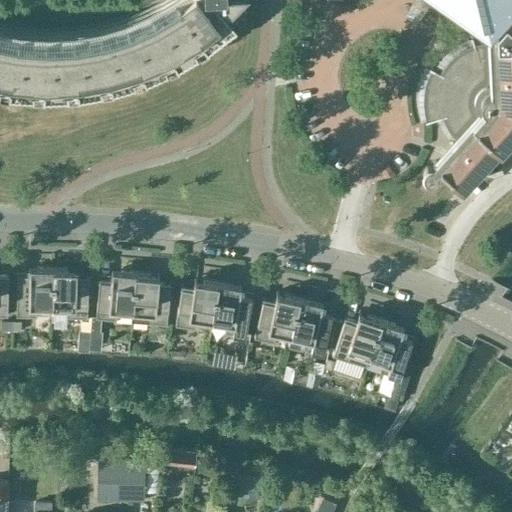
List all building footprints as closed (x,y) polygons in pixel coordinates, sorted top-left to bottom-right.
[(45,42),(17,40),(0,36),(0,95),(9,98),(10,91),(33,93),(33,88),(43,89),(43,94),(68,93),(67,88),(77,87),(78,92),(102,88),(101,83),(111,82),(112,87),(135,80),(134,75),(143,72),(145,77),(167,67),(165,62),(174,58),(177,63),(198,51),(195,46),(204,41),(207,45),(234,24),(245,14),(236,5),(240,0),(180,0),(178,2),(154,16),(128,27),(101,36),(73,40),(45,42)] [(511,0),(456,0),(459,2),(470,36),(470,37),(472,44),(459,50),(453,55),(436,71),(429,67),(429,68),(429,69),(426,77),(423,87),(422,101),(423,112),(425,120),(424,120),(425,122),(440,116),(447,128),(455,138),(445,150),(440,155),(435,161),(432,165),(426,165),(423,175),(433,179),(437,170),(440,166),(462,185),(473,173),(478,168),(493,152),(502,150),(511,146),(511,33),(503,31),(511,27),(511,0)] [(51,306),(52,266),(29,266),(29,275),(17,275),(16,315),(36,316),(37,306),(51,306)] [(76,267),(52,266),(51,306),(66,307),(66,316),(87,317),(88,277),(76,277),(76,267)] [(132,311),(135,271),(111,269),(111,278),(99,277),(96,317),(116,319),(117,309),(132,311)] [(135,271),(132,311),(131,320),(166,323),(170,283),(158,282),(159,273),(135,271)] [(197,318),(211,320),(218,280),(194,277),(193,286),(181,285),(175,324),(195,327),(197,318)] [(218,280),(211,320),(226,322),(225,332),(245,335),(251,295),(240,294),(241,284),(218,280)] [(290,335),(299,296),(276,291),(274,300),(262,297),(254,336),(274,341),(276,332),(290,335)] [(322,301),(299,296),(290,335),(305,338),(303,347),(323,352),(332,313),(320,310),(322,301)] [(366,365),(369,356),(368,356),(381,318),(358,311),(355,320),(344,316),(331,354),(351,360),(366,365)] [(403,326),(381,318),(368,356),(369,356),(382,361),(379,370),(399,376),(411,338),(400,335),(403,326)] [(161,462),(194,466),(196,450),(163,446),(161,462)] [(100,456),(99,498),(143,499),(144,457),(100,456)] [(0,479),(0,511),(7,511),(8,480),(0,479)] [(222,492),(221,500),(219,511),(235,511),(238,494),(222,492)] [(219,511),(221,500),(208,498),(206,511),(219,511)]
